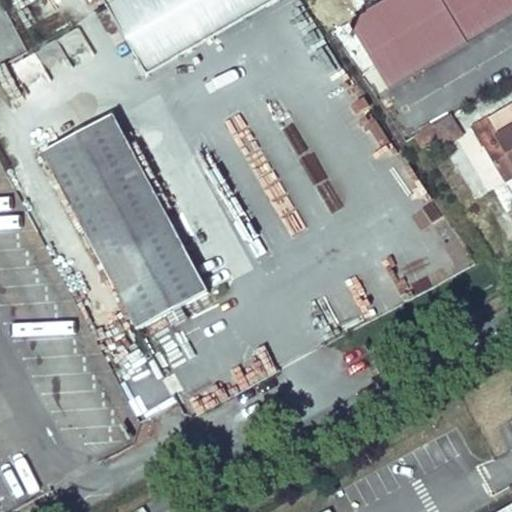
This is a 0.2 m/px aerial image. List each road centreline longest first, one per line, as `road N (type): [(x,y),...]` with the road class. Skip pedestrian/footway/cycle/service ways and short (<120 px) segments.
road 1 (primary): [(165,511),(511,313)]
road 2 (unknown): [(511,23),(391,104)]
